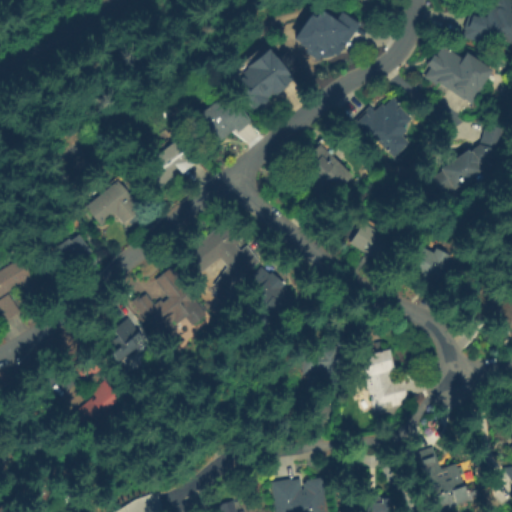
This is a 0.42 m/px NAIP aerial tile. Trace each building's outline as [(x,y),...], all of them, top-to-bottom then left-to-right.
[(484,44),(462,36),(470,16),(478,19),(479,15),(486,17),(488,10),(490,11),(492,5),(496,6),(498,0),(511,0),(511,43),(487,35),(484,44)] [(357,24),(343,47),(342,46),(336,55),(333,53),(333,55),(321,58),(321,56),(318,60),(305,51),(306,49),(298,44),(299,43),(293,39),(308,15),(313,18),(318,10),(334,20),(339,12),(357,24)] [(274,36),(298,72),(288,79),(289,80),(274,92),(273,90),(267,95),(269,97),(263,103),(262,101),(255,107),(230,73),(274,36)] [(477,67),(481,60),(496,70),(471,106),(425,74),(444,45),(477,67)] [(393,157),(368,133),(363,138),(350,125),(368,107),(373,111),(380,104),(382,106),(392,97),(400,105),(398,108),(409,119),(405,123),(408,126),(399,135),(407,142),(393,157)] [(190,121),(215,101),(223,112),(236,101),(252,121),(237,133),(234,129),(211,148),(201,138),(190,121)] [(447,195),(434,176),(439,172),(437,169),(450,160),(448,157),(454,153),(458,158),(479,145),(485,124),(501,128),(495,150),(486,148),(484,153),(488,167),(447,195)] [(156,190),(139,169),(178,138),(185,147),(188,145),(200,160),(182,174),(176,167),(171,171),(174,175),(156,190)] [(319,213),(304,198),(316,185),(297,167),(318,145),(350,176),(344,183),(341,180),(331,191),(323,183),(319,187),(332,199),(319,213)] [(86,207),(118,180),(141,208),(123,223),(114,213),(101,225),(86,207)] [(349,243),(362,223),(397,245),(384,265),(349,243)] [(239,250),(246,245),(259,262),(237,279),(219,258),(198,275),(182,255),(219,225),(239,250)] [(56,278),(43,261),(58,249),(57,247),(68,238),(70,241),(78,234),(91,251),(56,278)] [(409,270),(419,247),(433,253),(436,247),(457,257),(453,265),(459,268),(450,288),(409,270)] [(0,268),(20,256),(42,290),(26,300),(17,286),(0,297),(0,268)] [(153,280),(168,268),(182,285),(185,283),(198,299),(185,311),(188,314),(176,324),(173,321),(171,322),(176,329),(163,340),(159,335),(157,337),(140,316),(160,300),(162,302),(168,297),(153,280)] [(270,320),(248,297),(271,275),(293,298),(270,320)] [(511,329),(494,322),(497,315),(488,312),(486,316),(474,311),(482,292),(498,299),(500,293),(511,298),(511,329)] [(20,311),(0,323),(0,298),(9,293),(20,311)] [(100,343),(123,321),(141,339),(117,362),(100,343)] [(301,373),(299,354),(315,353),(315,347),(337,345),(340,386),(321,387),(320,371),(301,373)] [(374,410),(359,357),(387,349),(393,369),(390,370),(394,384),(399,383),(404,400),(391,403),(391,402),(386,403),(386,406),(374,410)] [(70,415),(94,394),(90,390),(103,379),(119,398),(108,407),(115,415),(98,430),(90,421),(81,428),(70,415)] [(362,433),(358,415),(361,414),(359,405),(366,404),(372,426),(369,427),(370,431),(362,433)] [(511,477),(510,479),(500,461),(511,453),(511,451),(507,442),(511,439),(511,437),(509,431),(511,429),(511,477)] [(434,507),(419,463),(434,458),(437,467),(453,461),(466,500),(454,504),(450,495),(444,497),(446,503),(434,507)] [(271,511),(267,480),(288,477),(288,479),(296,478),(298,489),(300,488),(299,482),(302,482),(302,479),(318,477),(323,511),(271,511)] [(0,511),(0,503),(4,499),(17,511),(0,511)] [(219,511),(217,504),(232,500),(236,511),(243,510),(243,511),(219,511)] [(355,511),(355,504),(387,503),(387,511),(355,511)]
